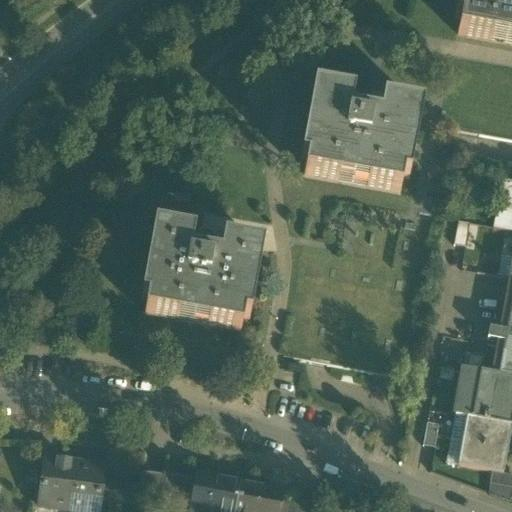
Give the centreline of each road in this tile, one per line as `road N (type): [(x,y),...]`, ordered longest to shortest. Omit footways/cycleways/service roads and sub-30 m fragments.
road 1 (residential): [(483,511),(214,418),(10,391)]
road 2 (secondary): [(128,0),(0,99)]
